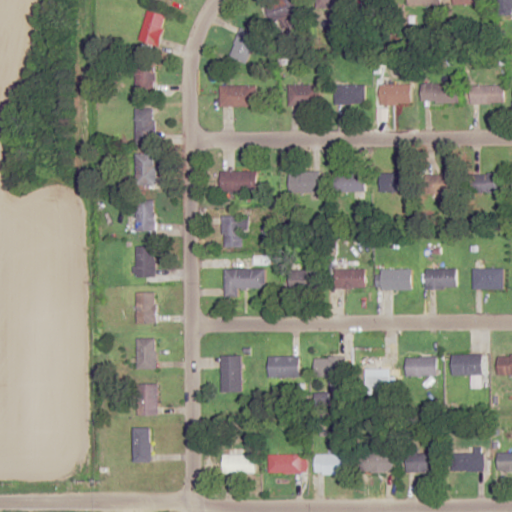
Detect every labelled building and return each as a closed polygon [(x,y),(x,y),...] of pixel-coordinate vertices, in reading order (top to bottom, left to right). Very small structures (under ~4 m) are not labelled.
[(270,0),(275,19),(303,13),(299,0),(270,0)] [(167,15),(149,10),(140,41),(159,46),(167,15)] [(259,34),(240,27),(231,57),(249,63),(259,34)] [(158,61),(136,61),(136,92),(158,92),(158,61)] [(423,102),(460,102),(460,83),(423,83),(423,102)] [(412,104),(412,84),(381,84),(381,104),(412,104)] [(221,106),(257,106),(257,85),(221,85),(221,106)] [(290,85),(290,105),(321,105),(321,85),(290,85)] [(366,85),(336,85),(336,104),(366,104),(366,85)] [(471,103),(506,103),(506,85),(471,85),(471,103)] [(136,108),(136,146),(155,146),(155,108),(136,108)] [(156,153),(137,154),(137,184),(157,184),(156,153)] [(258,171),(221,171),(221,191),(258,191),(258,171)] [(291,192),(321,192),(321,171),(291,171),(291,192)] [(381,191),(412,191),(412,171),(381,171),(381,191)] [(336,173),(336,191),(367,191),(367,173),(336,173)] [(473,192),(506,192),(506,173),(473,173),(473,192)] [(457,174),(426,174),(426,193),(457,193),(457,174)] [(138,200),(138,231),(155,231),(155,200),(138,200)] [(246,216),(224,216),(224,247),(246,247),(246,216)] [(156,276),(156,246),(138,246),(138,276),(156,276)] [(505,268),(474,268),(474,288),(505,288),(505,268)] [(267,269),(226,269),(226,296),(240,296),(240,289),(267,289),(267,269)] [(367,269),(336,269),(336,288),(367,288),(367,269)] [(381,290),(413,290),(413,269),(381,269),(381,290)] [(427,269),(427,288),(458,288),(458,269),(427,269)] [(300,287),(322,287),(322,270),(300,270),(300,287)] [(158,323),(158,292),(138,292),(138,323),(158,323)] [(139,338),(139,368),(157,368),(157,338),(139,338)] [(511,353),(499,354),(499,374),(511,374),(511,353)] [(484,354),(454,354),(454,374),(484,374),(484,354)] [(243,355),(222,355),(222,391),(243,391),(243,355)] [(301,356),(270,356),(270,378),(301,378),(301,356)] [(332,391),(347,390),(346,356),(315,357),(316,376),(331,376),(332,391)] [(438,376),(438,357),(407,357),(407,376),(438,376)] [(159,384),(139,384),(139,415),(159,415),(159,384)] [(136,462),(153,462),(153,428),(136,428),(136,462)] [(511,452),(499,452),(499,470),(511,469),(511,452)] [(485,453),(453,453),(453,470),(485,470),(485,453)] [(257,454),(224,454),(224,473),(256,473),(257,454)] [(303,454),(269,454),(269,473),(303,473),(303,454)] [(316,454),(316,473),(349,473),(349,454),(316,454)] [(394,454),(361,454),(361,471),(394,471),(394,454)] [(440,471),(440,454),(408,454),(408,471),(440,471)]
